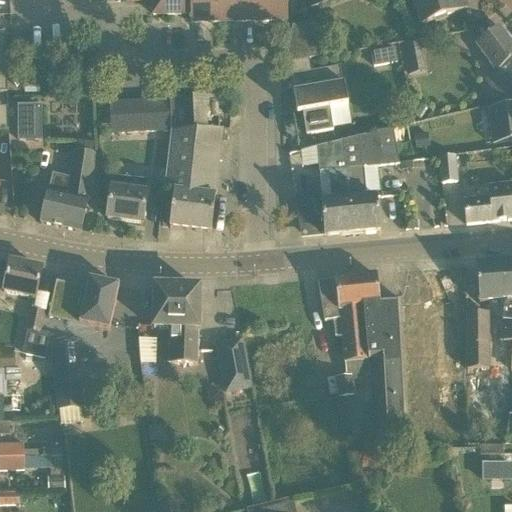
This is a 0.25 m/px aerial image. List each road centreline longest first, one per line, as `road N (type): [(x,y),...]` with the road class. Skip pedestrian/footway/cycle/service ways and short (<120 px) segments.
road 1 (residential): [(257,262),(255,83),(248,66),(131,62),(61,0)]
road 2 (residential): [(0,240),(141,265),(257,262)]
road 3 (residential): [(257,262),(511,239)]
